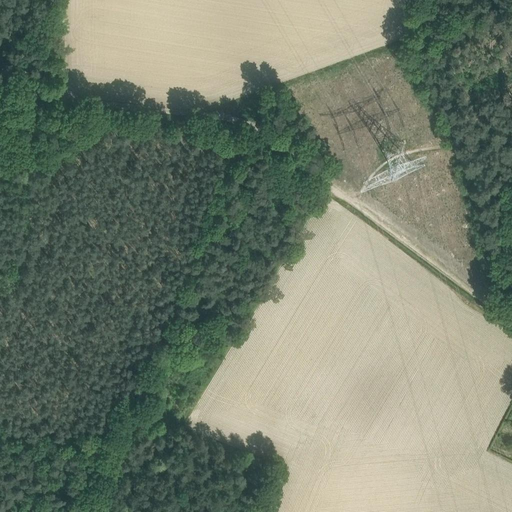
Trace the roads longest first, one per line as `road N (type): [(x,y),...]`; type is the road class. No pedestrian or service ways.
road 1 (track): [(242,124),(511,318)]
road 2 (track): [(154,341),(242,124)]
road 3 (track): [(242,124),(59,97)]
